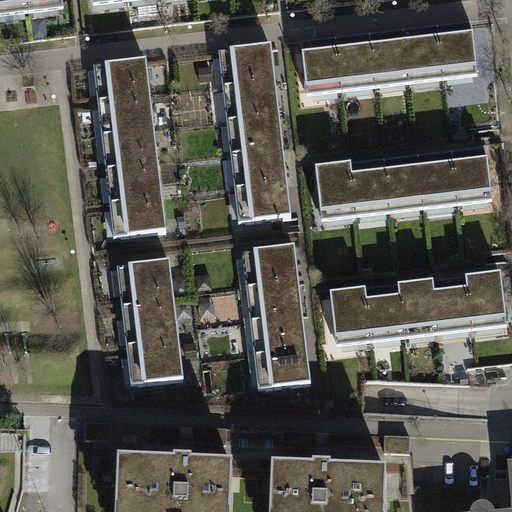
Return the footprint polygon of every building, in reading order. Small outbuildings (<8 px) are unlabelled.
[(0,0),(0,19),(22,17),(20,0),(0,0)] [(55,0),(20,0),(22,17),(57,13),(55,0)] [(86,0),(87,8),(119,5),(118,0),(86,0)] [(465,38),(430,42),(435,81),(469,77),(465,38)] [(398,85),(435,81),(430,42),(394,46),(398,85)] [(394,46),(359,50),(364,89),(398,85),(394,46)] [(359,50),(326,54),(330,93),(364,89),(359,50)] [(223,59),(227,91),(267,86),(263,54),(223,59)] [(298,96),(330,93),(326,54),(294,57),(298,96)] [(99,72),(103,104),(142,99),(138,68),(99,72)] [(271,120),(267,86),(227,91),(232,125),(271,120)] [(146,133),(142,99),(103,104),(107,138),(146,133)] [(275,155),(271,120),(232,125),(236,160),(275,155)] [(150,168),(146,133),(107,138),(111,173),(150,168)] [(236,160),(241,195),(280,191),(275,155),(236,160)] [(484,158),(449,162),(454,201),(489,197),(484,158)] [(418,205),(454,201),(449,162),(413,166),(418,205)] [(413,166),(378,170),(383,209),(418,205),(413,166)] [(111,173),(116,209),(155,204),(150,168),(111,173)] [(378,170),(345,173),(349,213),(383,209),(378,170)] [(317,216),(349,213),(345,173),(313,177),(317,216)] [(284,225),(280,191),(241,195),(245,230),(284,225)] [(159,238),(155,204),(116,209),(120,243),(159,238)] [(248,257),(251,291),(292,286),(288,253),(248,257)] [(124,274),(128,309),(164,304),(160,270),(124,274)] [(494,284),(459,288),(464,327),(499,323),(494,284)] [(296,320),(292,286),(251,291),(255,325),(296,320)] [(428,331),(464,327),(459,288),(423,292),(428,331)] [(423,292),(388,295),(393,335),(428,331),(423,292)] [(388,295),(355,299),(359,338),(393,335),(388,295)] [(327,342),(359,338),(355,299),(323,303),(327,342)] [(169,343),(164,304),(128,309),(133,347),(169,343)] [(255,325),(259,359),(300,354),(296,320),(255,325)] [(174,385),(169,343),(133,347),(138,389),(174,385)] [(304,387),(300,354),(259,359),(263,392),(304,387)] [(511,511),(511,470),(503,471),(503,511),(511,511)] [(170,473),(108,471),(106,511),(219,511),(221,475),(170,473)] [(315,479),(259,478),(257,511),(375,511),(376,480),(315,479)]
